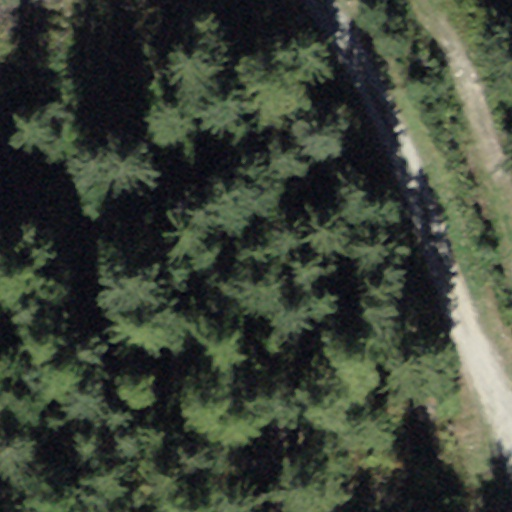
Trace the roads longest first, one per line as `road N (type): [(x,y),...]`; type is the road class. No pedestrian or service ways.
road 1 (track): [(310,0),(395,135),(511,423)]
road 2 (track): [(511,202),(453,42),(421,0)]
